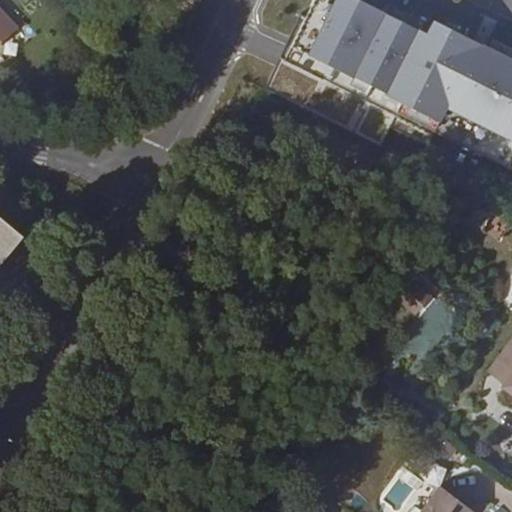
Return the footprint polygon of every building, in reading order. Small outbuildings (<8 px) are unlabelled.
[(428,28),(371,0),(311,0),(291,41),(354,73),(355,71),(387,87),(385,89),(440,116),(445,103),(511,136),(511,54),(434,15),(428,28)] [(0,45),(19,28),(0,7),(0,45)] [(87,30),(97,42),(105,35),(96,24),(87,30)] [(0,265),(24,237),(0,217),(0,265)] [(415,281),(398,301),(414,315),(431,295),(415,281)] [(511,339),(488,371),(504,383),(501,387),(511,394),(511,339)] [(441,442),(437,447),(458,463),(462,457),(441,442)] [(473,511),(440,487),(420,511),(473,511)]
